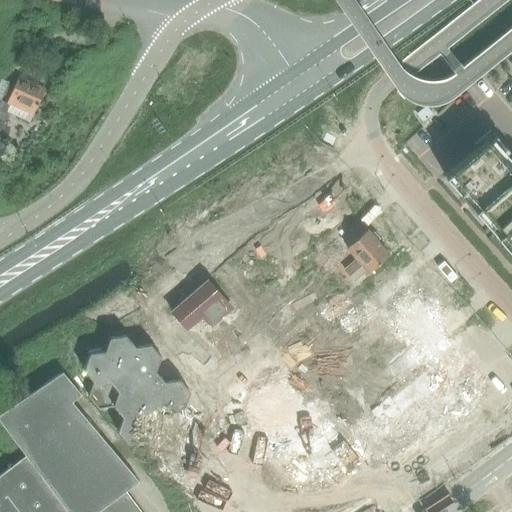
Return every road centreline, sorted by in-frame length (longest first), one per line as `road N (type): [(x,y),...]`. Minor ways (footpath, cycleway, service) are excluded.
road 1 (residential): [(0,238),(86,170),(172,31),(197,9)]
road 2 (unknown): [(370,126),(352,132),(212,258)]
road 3 (primary): [(0,289),(158,177)]
road 4 (residential): [(391,170),(511,311)]
road 5 (primary): [(158,177),(0,272)]
road 6 (primary): [(158,177),(300,84)]
road 7 (primary): [(300,84),(424,0)]
road 8 (residential): [(300,84),(258,25),(197,9)]
